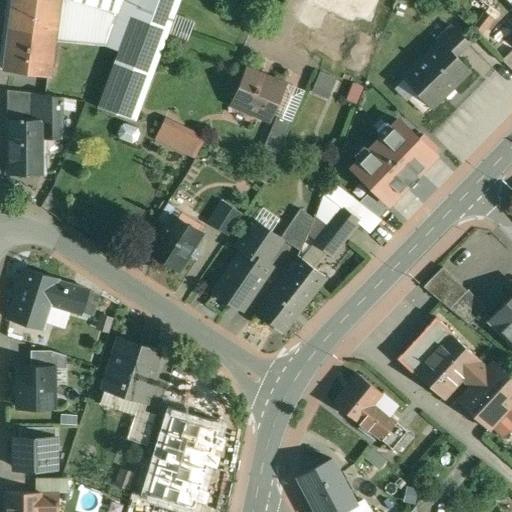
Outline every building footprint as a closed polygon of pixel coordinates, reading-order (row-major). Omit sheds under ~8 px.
[(13,0),(5,69),(50,75),(54,41),(55,38),(59,0),(13,0)] [(122,0),(59,0),(55,38),(54,41),(106,45),(122,0)] [(173,19),(135,6),(98,107),(136,121),(173,19)] [(486,11),(473,27),(481,34),(494,17),(486,11)] [(174,33),(190,38),(194,22),(179,17),(174,33)] [(467,42),(450,25),(438,37),(442,41),(455,54),(467,42)] [(442,41),(404,78),(432,106),(470,69),(455,54),(442,41)] [(511,50),(503,59),(511,68),(511,50)] [(284,86),(247,70),(233,102),(236,104),(238,109),(250,114),(256,112),(270,118),(284,86)] [(336,79),(320,73),(315,85),(331,92),(336,79)] [(61,97),(29,92),(8,89),(8,121),(44,121),(44,137),(61,137),(61,103),(63,103),(62,101),(61,101),(61,97)] [(278,114),(264,147),(279,153),(293,120),(278,114)] [(349,164),(388,204),(436,156),(397,116),(349,164)] [(44,121),(8,121),(8,173),(45,173),(44,137),(44,121)] [(138,128),(126,123),(121,125),(119,133),(120,138),(133,143),(137,140),(140,132),(138,128)] [(201,141),(165,123),(158,139),(194,156),(201,141)] [(366,206),(330,178),(325,193),(341,206),(341,207),(357,219),(366,206)] [(325,193),(316,215),(327,223),(341,206),(325,193)] [(241,212),(224,201),(210,223),(227,233),(241,212)] [(327,223),(315,239),(334,255),(360,222),(357,219),(341,207),(341,206),(327,223)] [(300,208),(281,237),(301,250),(314,218),(300,208)] [(179,219),(173,215),(150,252),(178,269),(201,233),(200,232),(203,226),(182,213),(179,219)] [(242,249),(214,291),(243,309),(272,266),(267,263),(280,243),(272,237),(271,232),(254,220),(237,246),(242,249)] [(301,257),(257,313),(282,332),(326,276),(301,257)] [(467,290),(443,266),(424,286),(450,308),(467,290)] [(59,278),(26,268),(25,268),(9,318),(10,318),(10,319),(43,329),(51,305),(59,280),(59,278)] [(89,289),(59,280),(51,305),(81,314),(89,289)] [(467,290),(450,308),(469,324),(486,306),(468,289),(467,290)] [(511,296),(490,318),(492,319),(495,317),(505,327),(504,329),(511,336),(511,296)] [(444,398),(462,378),(471,385),(457,400),(489,429),(493,425),(504,413),(511,404),(511,377),(494,360),(487,368),(479,360),(480,359),(451,332),(414,371),(444,398)] [(159,351),(121,338),(104,388),(140,400),(142,394),(150,396),(157,375),(152,373),(159,351)] [(32,366),(54,366),(66,366),(66,349),(32,349),(32,366)] [(32,366),(19,366),(20,411),(55,411),(54,366),(32,366)] [(383,393),(358,372),(334,401),(359,422),(360,421),(382,439),(397,421),(375,403),(383,393)] [(140,400),(128,439),(148,445),(155,419),(156,414),(145,411),(148,402),(140,400)] [(504,434),(511,425),(511,420),(504,413),(493,425),(504,434)] [(397,421),(382,439),(392,448),(407,430),(397,421)] [(56,437),(17,438),(17,473),(57,472),(56,437)] [(164,448),(157,471),(188,481),(196,458),(164,448)] [(331,458),(297,475),(313,506),(308,509),(309,511),(339,511),(342,510),(355,504),(355,503),(331,458)] [(42,492),(5,492),(5,511),(41,511),(42,507),(42,506),(42,492)] [(59,492),(42,492),(42,506),(59,506),(59,492)] [(371,511),(363,499),(355,503),(355,504),(342,510),(343,511),(371,511)]
